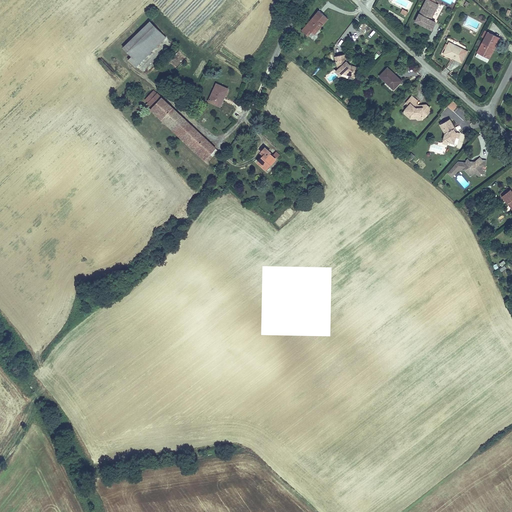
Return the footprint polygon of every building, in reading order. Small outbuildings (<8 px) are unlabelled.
[(421,0),(413,17),(429,26),(433,18),(426,15),(434,0),(421,0)] [(297,27),(303,32),(307,28),(311,31),(324,15),(314,7),(297,27)] [(148,19),(136,30),(152,48),(165,36),(148,19)] [(152,48),(136,30),(120,45),(129,54),(134,50),(142,57),(152,48)] [(471,54),(481,60),(489,45),(491,47),(496,37),(484,30),(471,54)] [(441,50),(443,51),(448,53),(455,57),(461,46),(447,38),(441,50)] [(341,69),(353,73),(356,64),(347,60),(346,60),(344,56),(345,56),(343,48),(333,51),(336,61),(339,60),(342,65),(341,69)] [(134,50),(129,54),(125,58),(133,65),(142,57),(134,50)] [(393,72),(395,70),(387,62),(378,71),(392,85),(399,78),(393,72)] [(221,96),(225,87),(214,81),(205,99),(215,104),(219,95),(221,96)] [(142,100),(167,123),(177,112),(153,89),(152,90),(150,88),(141,97),(143,99),(142,100)] [(421,103),(415,103),(412,101),(416,96),(411,91),(404,98),(407,101),(402,106),(409,113),(409,114),(414,115),(417,117),(421,117),(428,109),(428,104),(424,101),(422,101),(421,103)] [(452,110),(458,105),(452,99),(447,105),(452,110)] [(179,135),(190,124),(177,112),(167,123),(179,135)] [(441,136),(447,138),(451,140),(453,134),(455,129),(453,129),(451,125),(453,125),(448,116),(438,121),(443,130),(441,136)] [(216,149),(213,146),(190,124),(179,135),(205,160),(210,153),(211,155),(216,149)] [(256,160),(261,164),(263,162),(266,165),(273,157),(267,152),(268,150),(263,146),(260,149),(263,152),(256,160)] [(462,168),(465,170),(469,166),(472,168),(471,168),(471,169),(475,170),(477,171),(479,171),(480,170),(481,170),(484,170),(485,165),(482,165),(482,162),(485,162),(485,156),(482,155),(479,162),(476,161),(475,162),(468,161),(469,159),(466,156),(463,160),(460,159),(459,164),(462,165),(462,168)] [(507,198),(511,204),(511,190),(508,185),(498,192),(504,200),(507,198)]
